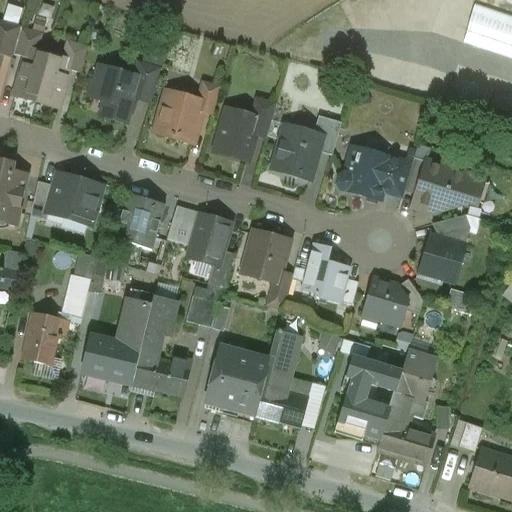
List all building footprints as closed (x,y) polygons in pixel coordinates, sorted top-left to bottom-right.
[(511,21),(476,10),(466,44),(511,58),(511,21)] [(21,30),(0,23),(0,44),(3,45),(0,56),(12,60),(13,56),(21,30)] [(43,36),(21,30),(13,56),(25,60),(27,52),(37,55),(43,36)] [(88,49),(66,42),(61,61),(71,64),(69,72),(80,75),(88,49)] [(37,55),(27,52),(25,60),(14,97),(36,103),(49,58),(37,55)] [(61,61),(49,58),(36,103),(58,109),(69,72),(71,64),(61,61)] [(161,70),(138,64),(134,78),(141,81),(136,100),(151,104),(161,70)] [(134,78),(98,68),(93,87),(98,89),(95,98),(98,102),(105,104),(101,118),(125,125),(129,110),(133,108),(136,100),(141,81),(134,78)] [(221,89),(203,84),(197,103),(203,105),(201,112),(213,115),(221,89)] [(197,103),(167,94),(155,135),(178,141),(180,145),(184,143),(192,145),(201,112),(203,105),(197,103)] [(276,106),(257,100),(252,119),(259,121),(255,137),(266,140),(276,106)] [(252,119),(227,112),(215,154),(247,164),(255,137),(259,121),(252,119)] [(341,125),(318,119),(313,136),(322,139),(318,153),(332,158),(341,125)] [(313,136),(289,129),(284,146),(279,149),(277,155),(280,161),(286,163),(282,174),(309,182),(318,153),(322,139),(313,136)] [(353,150),(345,175),(344,176),(338,179),(337,186),(340,191),(378,202),(382,191),(390,160),(353,150)] [(412,166),(390,160),(382,191),(403,197),(407,184),(412,166)] [(425,164),(414,160),(412,166),(407,184),(418,188),(419,188),(425,164)] [(0,163),(0,223),(16,227),(27,178),(11,174),(12,166),(0,163)] [(483,182),(425,164),(419,188),(418,188),(412,208),(432,214),(435,204),(447,208),(467,203),(476,206),(483,182)] [(102,189),(58,176),(54,189),(47,215),(48,215),(91,227),(102,189)] [(54,189),(38,184),(30,219),(46,223),(48,215),(47,215),(54,189)] [(165,207),(127,196),(114,242),(152,252),(165,207)] [(117,212),(109,210),(107,217),(115,220),(117,212)] [(196,215),(177,210),(171,231),(190,237),(196,215)] [(230,226),(201,217),(189,260),(213,267),(217,268),(222,253),(230,226)] [(465,217),(432,226),(437,238),(452,235),(467,239),(470,230),(465,217)] [(190,237),(171,231),(167,242),(187,248),(190,237)] [(289,243),(253,234),(242,276),(272,284),(278,286),(281,275),(289,243)] [(437,238),(430,240),(420,273),(454,283),(467,239),(452,235),(437,238)] [(340,304),(346,281),(349,269),(342,268),(328,264),(330,254),(331,251),(314,246),(307,273),(304,284),(302,292),(315,296),(317,297),(316,300),(339,306),(340,304)] [(4,276),(0,275),(0,289),(14,292),(22,255),(8,252),(4,272),(4,273),(4,276)] [(217,268),(213,267),(208,287),(222,291),(224,291),(233,257),(222,253),(217,268)] [(337,260),(330,254),(328,264),(342,268),(340,264),(337,260)] [(96,262),(84,260),(78,279),(91,282),(96,262)] [(91,282),(88,294),(98,296),(99,295),(106,265),(96,262),(91,282)] [(304,284),(307,273),(295,269),(292,278),(292,280),(304,284)] [(278,286),(272,284),(266,308),(283,313),(292,280),(292,278),(281,275),(278,286)] [(78,279),(71,278),(68,289),(88,294),(91,282),(78,279)] [(346,281),(340,304),(352,307),(358,284),(346,281)] [(408,281),(397,289),(407,305),(405,313),(418,317),(422,303),(408,281)] [(396,289),(373,282),(361,319),(376,324),(377,320),(400,327),(405,313),(407,305),(397,289),(396,289)] [(511,284),(502,295),(511,302),(511,284)] [(207,292),(195,289),(186,324),(211,331),(222,291),(208,287),(207,292)] [(88,294),(68,289),(62,316),(82,321),(88,294)] [(117,345),(91,338),(82,375),(132,387),(139,357),(151,309),(152,309),(156,290),(155,290),(154,297),(152,296),(149,307),(148,307),(148,308),(127,303),(117,345)] [(177,307),(154,301),(157,290),(156,290),(152,309),(151,309),(139,357),(157,361),(162,336),(169,338),(177,307)] [(114,299),(99,295),(98,296),(88,294),(82,321),(108,327),(108,326),(114,299)] [(471,301),(450,294),(445,307),(467,313),(471,301)] [(230,311),(218,308),(212,331),(224,334),(230,311)] [(307,320),(282,314),(277,335),(301,341),(307,320)] [(69,324),(32,316),(21,362),(51,368),(58,339),(61,340),(62,338),(66,339),(69,324)] [(277,335),(270,363),(255,417),(300,429),(308,399),(294,395),(296,393),(299,382),(284,378),(288,365),(294,366),(301,341),(277,335)] [(407,355),(382,348),(374,377),(382,379),(378,391),(395,396),(407,355)] [(220,350),(206,404),(255,417),(270,363),(220,350)] [(374,358),(343,350),(340,366),(369,374),(374,358)] [(339,354),(327,351),(321,373),(332,376),(339,354)] [(506,353),(494,351),(490,372),(502,374),(506,353)] [(431,362),(407,355),(395,396),(411,401),(415,389),(422,391),(431,362)] [(157,361),(139,357),(132,387),(155,392),(163,362),(157,361)] [(172,365),(163,362),(155,392),(182,399),(191,363),(173,358),(172,365)] [(366,403),(354,446),(377,453),(395,396),(378,391),(374,406),(366,403)] [(411,401),(395,396),(377,453),(426,468),(435,438),(408,429),(412,417),(407,416),(411,401)] [(449,409),(437,409),(437,432),(449,432),(449,409)] [(483,430),(466,425),(459,451),(475,456),(483,430)] [(511,491),(511,461),(481,452),(469,489),(502,499),(511,496),(511,491)] [(380,479),(394,479),(395,466),(380,466),(380,479)]
